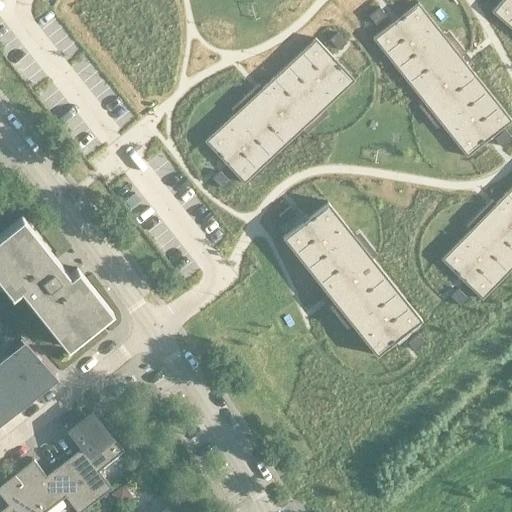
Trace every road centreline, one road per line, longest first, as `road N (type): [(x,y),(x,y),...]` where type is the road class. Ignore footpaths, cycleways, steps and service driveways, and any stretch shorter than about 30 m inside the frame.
road 1 (residential): [(152,329),(222,278),(14,12),(22,0)]
road 2 (residential): [(152,329),(0,129)]
road 3 (residential): [(270,511),(152,329)]
road 4 (residential): [(152,329),(0,450)]
